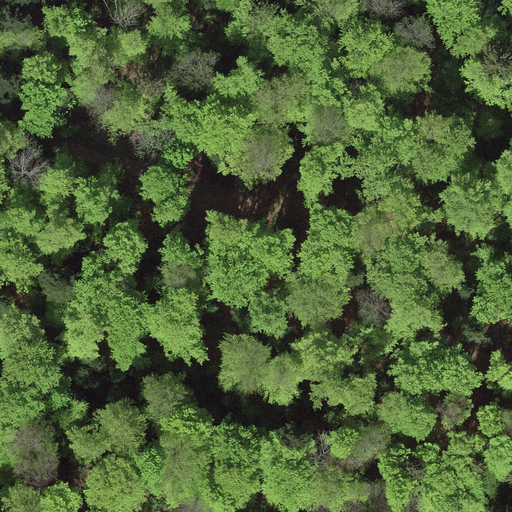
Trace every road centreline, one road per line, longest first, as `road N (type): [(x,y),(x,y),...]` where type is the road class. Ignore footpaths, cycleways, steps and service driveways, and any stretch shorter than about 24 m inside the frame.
road 1 (track): [(0,129),(351,223)]
road 2 (track): [(246,511),(280,489),(511,434)]
